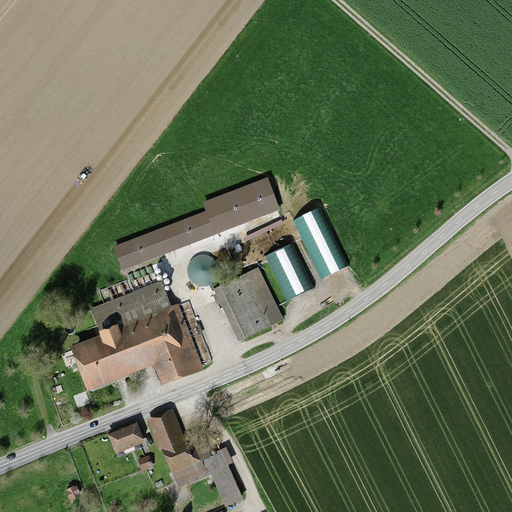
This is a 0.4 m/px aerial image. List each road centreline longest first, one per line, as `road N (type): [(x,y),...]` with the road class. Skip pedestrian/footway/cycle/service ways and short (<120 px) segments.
road 1 (secondary): [(511,180),(392,278),(293,344),(0,466)]
road 2 (track): [(336,0),(511,153)]
